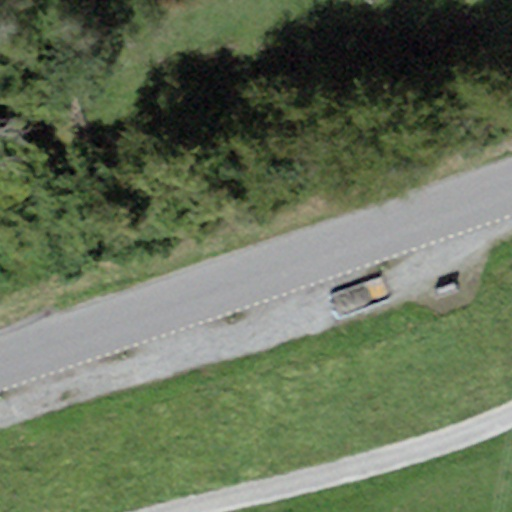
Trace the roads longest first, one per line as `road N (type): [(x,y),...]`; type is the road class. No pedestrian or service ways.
road 1 (residential): [(511,182),(0,357)]
road 2 (track): [(511,417),(340,477),(188,511)]
